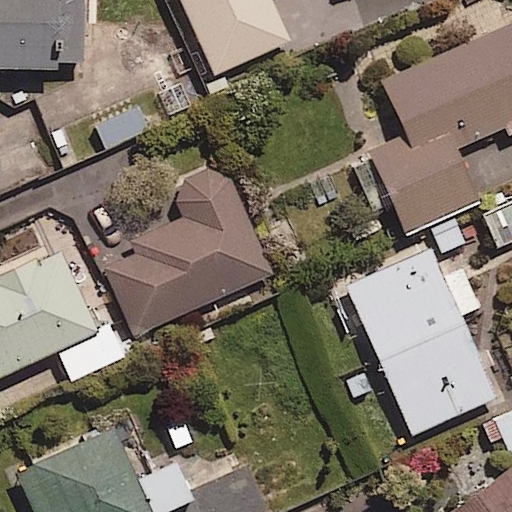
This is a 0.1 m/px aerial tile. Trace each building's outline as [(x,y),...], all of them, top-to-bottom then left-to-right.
[(0,0),(0,66),(60,68),(60,62),(87,62),(87,0),(0,0)] [(176,0),(211,79),(288,45),(268,0),(176,0)] [(511,25),(377,85),(402,140),(367,156),(403,236),(475,204),(454,156),(511,129),(511,25)] [(171,47),(91,82),(103,109),(183,74),(171,47)] [(179,89),(96,129),(108,154),(191,114),(179,89)] [(270,278),(228,182),(205,173),(182,185),(174,206),(180,221),(126,245),(132,258),(101,271),(131,339),(270,278)] [(511,204),(484,218),(501,253),(511,246),(511,204)] [(457,219),(428,232),(441,260),(470,247),(457,219)] [(63,250),(0,278),(0,378),(101,332),(63,250)] [(430,253),(344,291),(409,440),(495,402),(430,253)] [(374,364),(340,380),(352,406),(386,390),(374,364)] [(152,511),(115,428),(34,464),(56,511),(152,511)] [(297,451),(257,468),(270,499),(310,482),(297,451)] [(270,511),(251,465),(191,490),(200,511),(270,511)] [(511,511),(511,466),(450,511),(511,511)]
